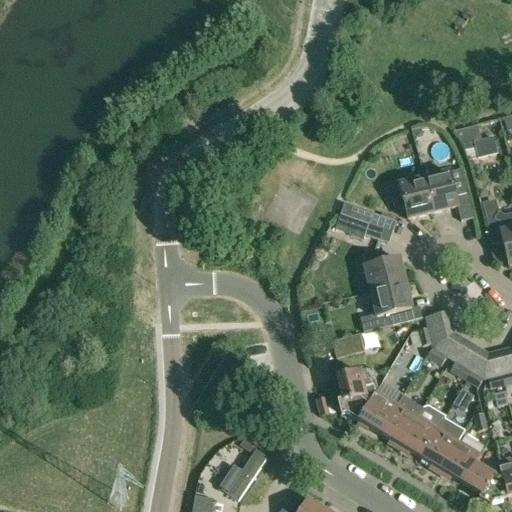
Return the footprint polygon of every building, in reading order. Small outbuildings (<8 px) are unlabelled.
[(511,118),(503,121),(506,133),(511,131),(511,118)] [(464,148),(468,162),(498,156),(494,139),(481,142),(478,128),(454,134),(464,148)] [(460,172),(449,174),(424,181),(432,215),(457,209),(461,223),(472,220),(460,172)] [(407,221),(432,215),(424,181),(399,187),(407,221)] [(492,247),(502,244),(508,269),(511,267),(511,215),(496,220),(491,202),(482,205),(486,222),(492,247)] [(372,215),(368,226),(368,227),(392,235),(396,223),(372,215)] [(388,246),(392,235),(368,227),(364,237),(388,246)] [(363,270),(370,295),(405,286),(399,261),(363,270)] [(392,328),(422,320),(419,309),(411,311),(405,286),(370,295),(376,320),(390,316),(392,328)] [(424,320),(429,335),(438,333),(438,329),(453,325),(450,314),(424,320)] [(427,330),(417,333),(421,349),(431,347),(427,330)] [(441,369),(446,360),(447,361),(461,338),(451,332),(437,354),(432,351),(426,360),(441,369)] [(332,344),(336,361),(364,353),(360,336),(332,344)] [(450,374),(464,382),(469,374),(461,369),(474,347),(464,341),(451,363),(455,365),(450,374)] [(484,353),(475,347),(474,347),(461,369),(469,374),(464,382),(478,390),(483,382),(484,353)] [(510,350),(498,353),(506,378),(504,379),(506,388),(511,386),(511,349),(511,348),(510,350)] [(498,353),(488,355),(487,382),(490,392),(506,388),(504,379),(506,378),(498,353)] [(345,417),(357,424),(370,404),(367,403),(360,373),(336,379),(342,402),(337,403),(341,418),(345,417)] [(375,394),(370,404),(357,424),(378,436),(396,407),(375,394)] [(378,436),(398,449),(422,410),(401,397),(396,407),(378,436)] [(494,399),(496,407),(501,409),(507,408),(504,397),(494,399)] [(315,402),(319,418),(330,416),(326,400),(315,402)] [(398,449),(419,461),(444,421),(446,418),(428,408),(423,410),(422,410),(398,449)] [(477,435),(487,432),(483,416),(473,418),(477,435)] [(440,474),(458,444),(465,433),(444,421),(419,461),(440,474)] [(240,449),(250,455),(254,449),(244,443),(240,449)] [(440,474),(461,486),(473,465),(475,466),(480,457),(458,444),(440,474)] [(220,489),(241,503),(270,459),(256,451),(242,472),(235,467),(220,489)] [(507,501),(511,499),(511,461),(511,459),(499,461),(501,467),(498,468),(501,478),(501,479),(502,479),(507,501)] [(497,479),(475,466),(473,465),(461,486),(481,498),(478,502),(490,509),(493,504),(507,501),(502,479),(501,479),(501,478),(497,479)] [(195,498),(192,511),(194,511),(210,511),(213,501),(195,498)] [(462,511),(472,511),(477,504),(469,500),(462,511)] [(299,511),(322,511),(306,502),(299,511)]
